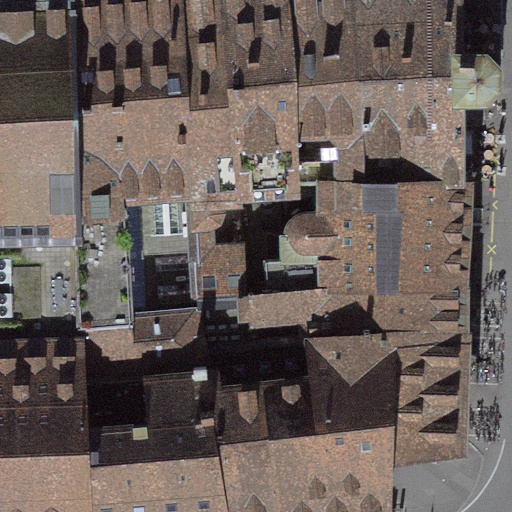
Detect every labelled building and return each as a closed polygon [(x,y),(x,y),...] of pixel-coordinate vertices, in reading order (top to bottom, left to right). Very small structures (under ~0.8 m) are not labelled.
[(77,347),(79,379),(194,370),(207,369),(204,346),(198,298),(178,0),(131,0),(126,1),(75,7),(78,230),(77,347)] [(178,0),(198,298),(245,294),(242,234),(239,180),(224,0),(178,0)] [(293,125),(284,0),(224,0),(239,180),(242,234),(245,294),(270,292),(266,234),(282,233),(279,178),(295,178),(293,125)] [(352,0),(284,0),(293,125),(295,178),(364,177),(352,0)] [(459,3),(459,0),(352,0),(364,177),(400,176),(460,177),(460,120),(480,120),(480,100),(484,100),(499,86),(499,65),(485,51),(460,51),(459,3)] [(0,10),(0,511),(225,511),(208,416),(202,416),(194,370),(79,379),(77,347),(78,230),(75,7),(15,10),(0,10)] [(266,234),(270,292),(306,287),(344,285),(394,282),(455,283),(458,230),(462,177),(460,177),(400,176),(364,177),(295,178),(279,178),(282,233),(266,234)] [(198,298),(204,346),(329,335),(392,330),(457,328),(458,306),(458,283),(455,283),(394,282),(344,285),(306,287),(270,292),(245,294),(198,298)] [(390,458),(454,450),(456,389),(457,328),(392,330),(329,335),(204,346),(207,369),(194,370),(202,416),(208,416),(225,511),(364,511),(388,509),(390,458)]
